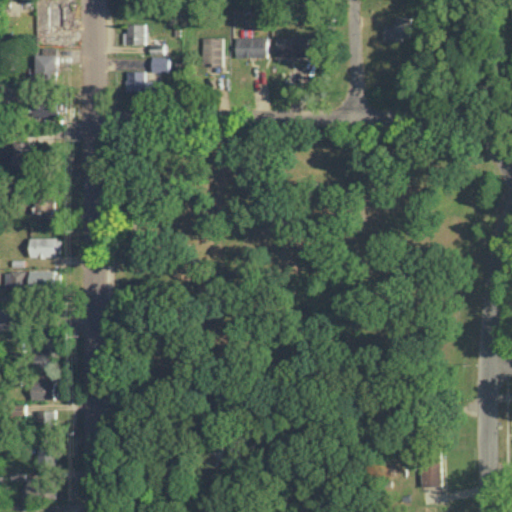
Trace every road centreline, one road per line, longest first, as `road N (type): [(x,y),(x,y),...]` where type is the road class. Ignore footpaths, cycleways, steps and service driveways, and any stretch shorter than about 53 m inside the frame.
road 1 (residential): [(97,511),(95,0)]
road 2 (residential): [(93,123),(444,119),(480,131),(511,175)]
road 3 (residential): [(490,511),(489,366),(511,190)]
road 4 (residential): [(355,120),(353,0)]
